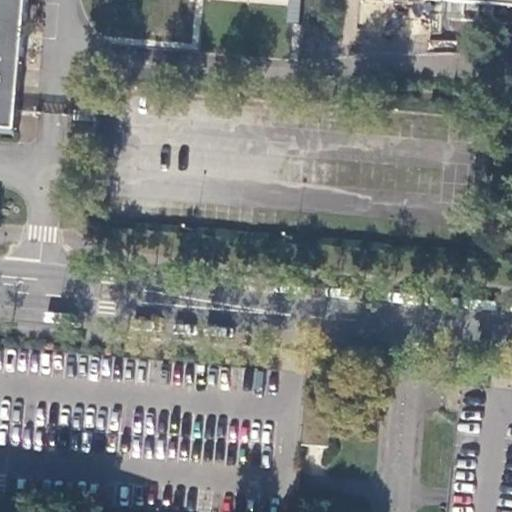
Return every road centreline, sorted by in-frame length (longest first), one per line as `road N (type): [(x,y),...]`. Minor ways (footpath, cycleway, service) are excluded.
road 1 (secondary): [(0,287),(405,321)]
road 2 (residential): [(393,489),(405,321)]
